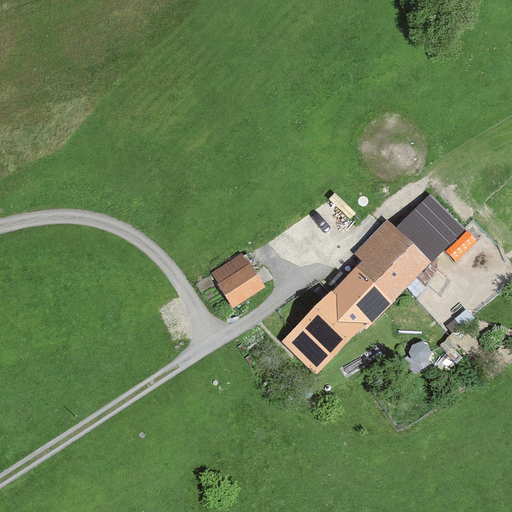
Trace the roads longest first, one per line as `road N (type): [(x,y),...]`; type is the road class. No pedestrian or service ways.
road 1 (track): [(0,476),(210,344),(339,246)]
road 2 (track): [(0,235),(90,218),(146,243),(174,275),(210,344)]
